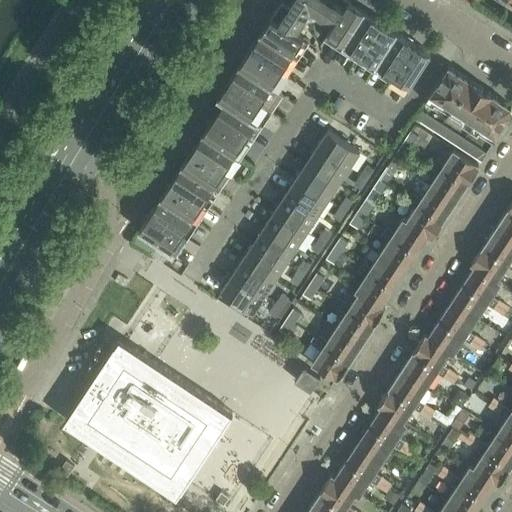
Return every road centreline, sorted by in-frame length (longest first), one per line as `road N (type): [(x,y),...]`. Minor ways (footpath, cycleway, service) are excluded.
road 1 (residential): [(511,159),(279,511)]
road 2 (residential): [(0,396),(25,384),(110,237),(105,108)]
road 3 (tertiary): [(0,288),(105,108)]
road 4 (unknown): [(188,281),(358,394)]
road 5 (tertiary): [(105,108),(176,0)]
road 6 (residential): [(511,65),(409,0)]
